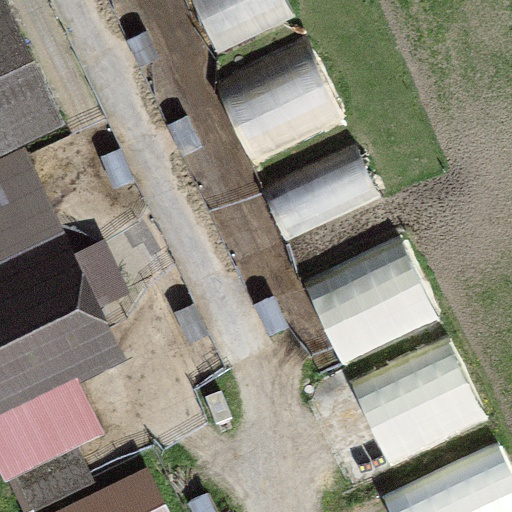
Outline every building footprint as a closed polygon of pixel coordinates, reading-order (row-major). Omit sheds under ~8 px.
[(196,0),(217,49),(297,15),(290,0),(196,0)] [(0,156),(17,149),(66,126),(10,3),(0,7),(0,156)] [(215,76),(253,155),(347,111),(309,31),(215,76)] [(361,138),(263,179),(287,235),(384,194),(361,138)] [(100,330),(58,238),(36,191),(17,149),(0,156),(0,375),(59,349),(100,330)] [(306,275),(344,358),(443,312),(404,230),(306,275)] [(352,373),(387,458),(488,416),(453,331),(352,373)] [(59,349),(0,375),(0,460),(18,499),(109,458),(59,349)] [(394,511),(511,511),(511,452),(504,435),(384,489),(394,511)] [(160,511),(146,478),(61,511),(160,511)]
